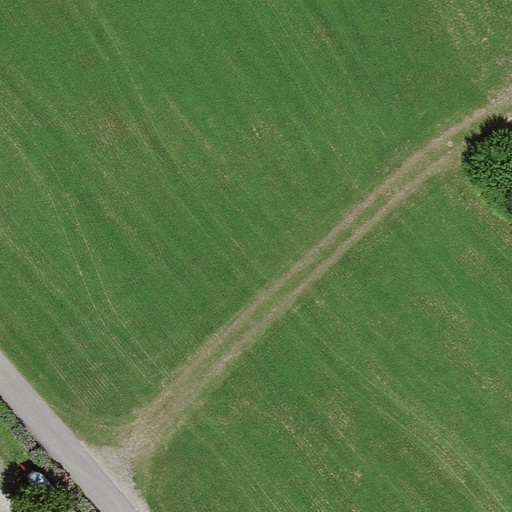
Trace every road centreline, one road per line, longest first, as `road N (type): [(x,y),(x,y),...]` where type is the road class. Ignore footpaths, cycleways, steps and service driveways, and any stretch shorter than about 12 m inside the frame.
road 1 (track): [(96,482),(329,237),(511,109)]
road 2 (track): [(0,368),(121,511)]
